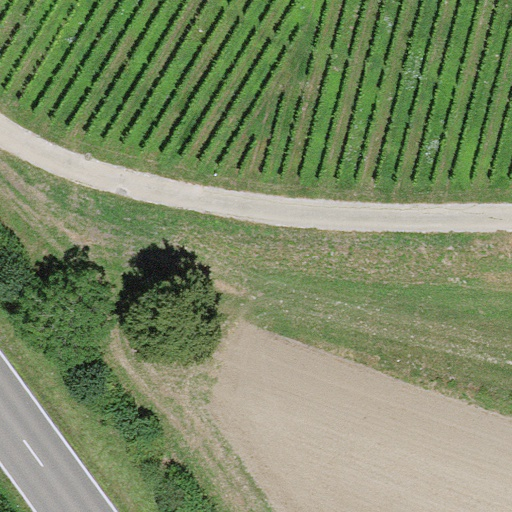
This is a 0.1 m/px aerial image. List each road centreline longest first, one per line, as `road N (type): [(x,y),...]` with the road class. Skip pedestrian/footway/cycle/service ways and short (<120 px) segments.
road 1 (track): [(0,126),(62,162),(155,188),(323,215),(511,214)]
road 2 (secondary): [(92,511),(0,392)]
